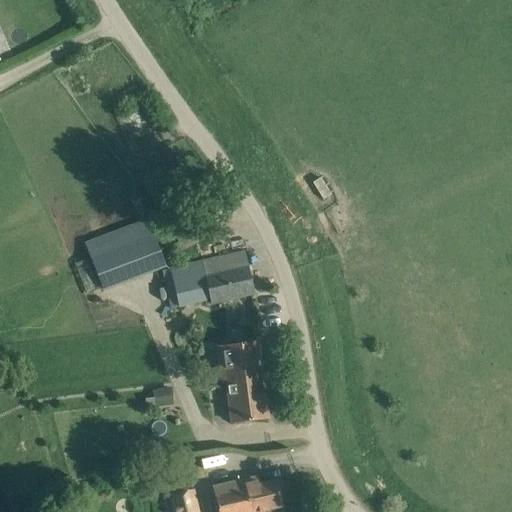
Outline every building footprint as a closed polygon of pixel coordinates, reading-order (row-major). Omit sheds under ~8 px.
[(312,183),(323,200),(331,195),(320,178),(312,183)] [(102,287),(166,264),(150,217),(85,239),(102,287)] [(244,252),(181,266),(163,270),(171,306),(210,297),(211,304),(254,294),(244,252)] [(267,419),(257,341),(218,346),(221,371),(225,370),(232,423),(267,419)] [(169,389),(152,391),(153,405),(170,403),(169,389)] [(70,476),(58,479),(60,488),(72,485),(70,476)] [(217,511),(256,511),(282,506),(276,480),(258,484),(256,477),(211,488),(217,511)] [(174,511),(196,511),(192,491),(171,496),(174,511)]
